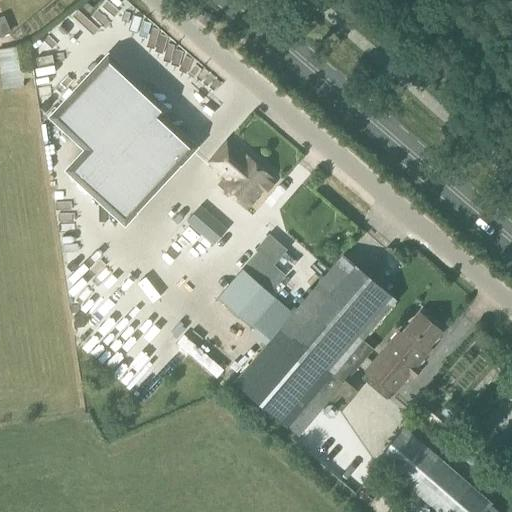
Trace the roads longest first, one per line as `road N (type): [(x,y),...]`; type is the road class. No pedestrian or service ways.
road 1 (unclassified): [(511,305),(157,0)]
road 2 (primary): [(511,243),(231,0)]
